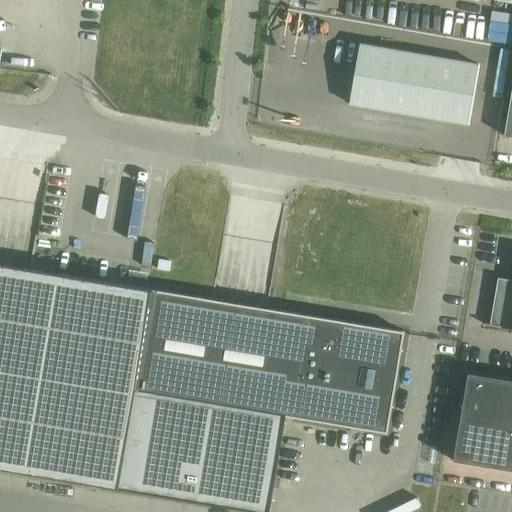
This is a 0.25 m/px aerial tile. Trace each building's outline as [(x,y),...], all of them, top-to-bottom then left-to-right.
[(359,45),(349,105),(468,127),(479,66),(359,45)] [(0,467),(118,487),(266,511),(268,511),(285,415),(387,432),(404,332),(404,331),(267,308),(266,308),(213,299),(212,299),(153,289),(153,290),(0,264),(0,467)] [(511,329),(511,279),(497,277),(490,324),(484,323),(484,325),(511,329)] [(511,380),(468,373),(461,416),(511,424),(511,380)] [(511,424),(461,416),(453,461),(511,470),(511,424)]
